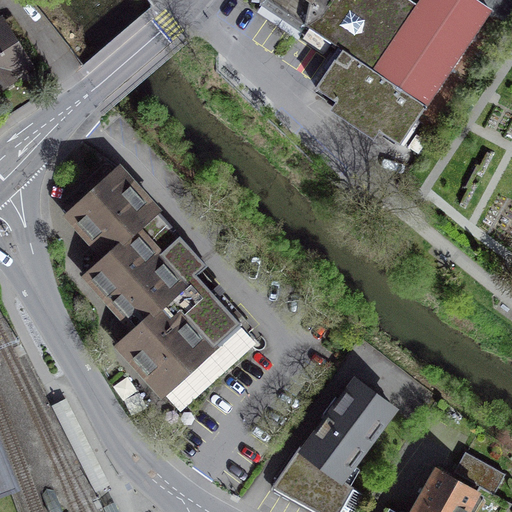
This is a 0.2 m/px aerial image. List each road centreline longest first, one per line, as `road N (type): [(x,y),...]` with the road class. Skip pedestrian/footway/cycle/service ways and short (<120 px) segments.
road 1 (residential): [(0,222),(115,432),(143,466),(206,509)]
road 2 (secondary): [(192,0),(0,178)]
